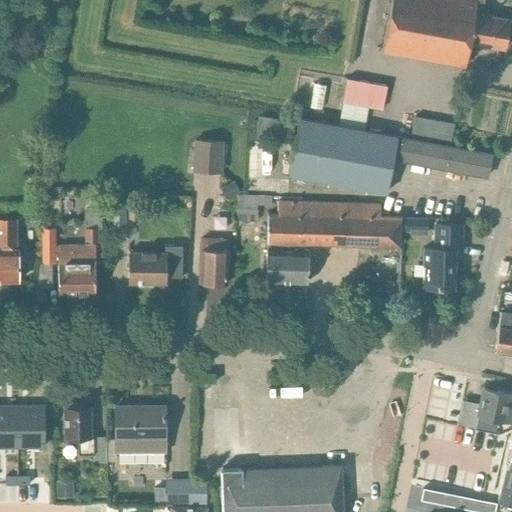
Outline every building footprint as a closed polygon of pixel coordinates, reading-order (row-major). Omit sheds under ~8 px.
[(483,2),(483,0),(391,0),(382,50),(465,65),(469,42),(504,49),(510,19),(474,13),(477,0),(483,2)] [(293,143),(287,174),(386,192),(392,158),(487,176),(491,154),(396,136),(363,130),(367,107),(381,109),(386,85),(346,78),(342,102),(336,125),(298,118),(297,122),(293,143)] [(293,143),(297,122),(258,116),(255,137),(293,143)] [(220,172),(221,142),(193,141),(192,171),(220,172)] [(219,190),(226,200),(239,192),(232,181),(219,190)] [(272,205),(273,195),(236,195),(235,208),(257,208),(257,204),(272,205)] [(379,216),(380,204),(278,200),(277,213),(268,212),(267,241),(400,246),(400,232),(401,221),(401,218),(401,216),(379,216)] [(125,227),(125,202),(113,202),(113,227),(125,227)] [(127,204),(127,219),(128,219),(139,219),(140,204),(129,204),(127,204)] [(401,221),(400,232),(409,232),(409,221),(409,217),(401,216),(401,218),(401,221)] [(16,249),(16,218),(0,218),(0,281),(19,281),(18,249),(16,249)] [(460,250),(460,225),(434,224),(433,249),(422,249),(421,288),(452,289),(454,250),(460,250)] [(97,240),(97,228),(97,227),(84,228),(84,240),(97,240)] [(43,241),(42,242),(42,244),(43,261),(54,261),(58,261),(57,245),(54,245),(54,229),(44,229),(43,229),(43,240),(43,241)] [(226,284),(228,239),(200,238),(200,248),(198,283),(226,284)] [(59,245),(57,245),(58,261),(58,295),(95,294),(95,261),(94,244),(59,244),(59,245)] [(181,276),(181,246),(165,246),(165,252),(128,252),(128,283),(166,283),(166,276),(181,276)] [(308,282),(309,249),(266,248),(265,281),(308,282)] [(499,325),(494,350),(511,352),(511,313),(501,311),(501,313),(499,325)] [(511,404),(509,404),(511,393),(482,387),(479,403),(462,399),(457,424),(476,428),(478,417),(511,424),(511,404)] [(90,405),(64,406),(65,438),(77,438),(78,454),(93,454),(93,462),(106,462),(105,439),(105,437),(92,437),(91,437),(90,405)] [(165,405),(115,405),(115,439),(115,442),(116,452),(165,452),(165,441),(165,405)] [(17,407),(0,407),(0,447),(16,447),(17,407)] [(44,407),(17,407),(16,447),(44,447),(44,407)] [(511,439),(511,440),(496,500),(501,501),(511,503),(511,439)] [(342,511),(340,464),(281,467),(282,511),(342,511)] [(282,511),(281,467),(221,469),(222,511),(282,511)] [(16,477),(4,477),(4,485),(16,485),(16,477)] [(29,477),(16,477),(16,485),(29,486),(29,477)] [(206,479),(164,478),(164,505),(205,506),(206,479)] [(72,480),(55,481),(56,497),(73,497),(72,480)] [(422,487),(419,499),(435,502),(461,508),(481,511),(493,511),(495,503),(422,487)]
